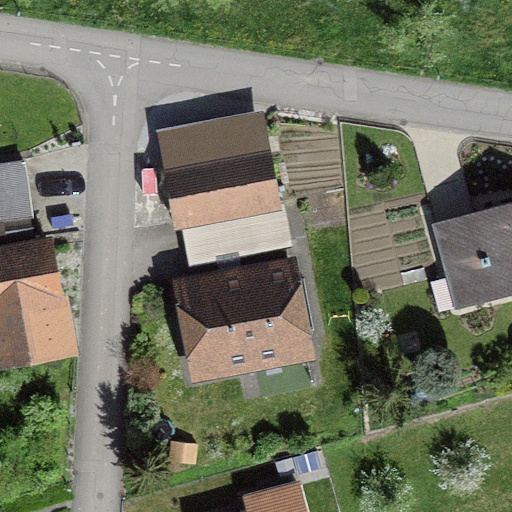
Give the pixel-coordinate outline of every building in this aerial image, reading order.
[(180,220),(247,208),(274,203),(264,152),(171,171),(180,220)] [(22,160),(0,163),(0,220),(30,217),(22,160)] [(450,275),(488,264),(497,295),(511,291),(511,201),(435,223),(450,275)] [(45,241),(0,251),(0,304),(57,291),(45,241)] [(288,263),(180,284),(197,371),(305,349),(288,263)] [(262,511),(304,511),(297,485),(258,496),(262,511)]
